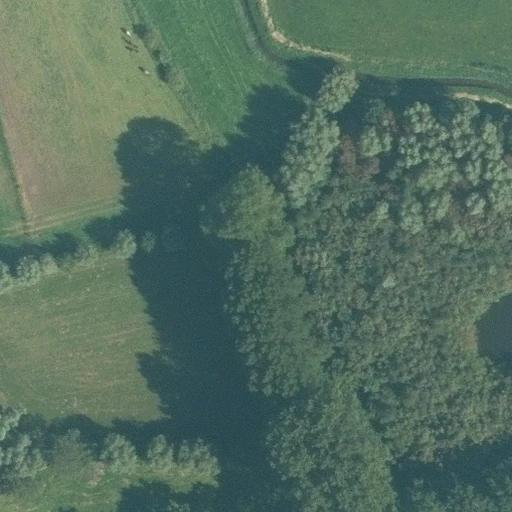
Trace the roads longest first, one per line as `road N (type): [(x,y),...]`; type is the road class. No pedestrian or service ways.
road 1 (track): [(340,511),(228,222)]
road 2 (track): [(511,120),(452,102),(354,103)]
